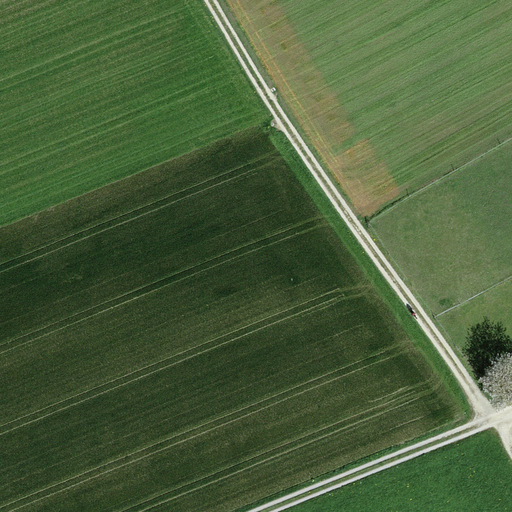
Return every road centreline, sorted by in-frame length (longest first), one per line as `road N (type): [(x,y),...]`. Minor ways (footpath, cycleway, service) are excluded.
road 1 (track): [(511,449),(258,88),(207,0)]
road 2 (track): [(268,511),(511,413)]
